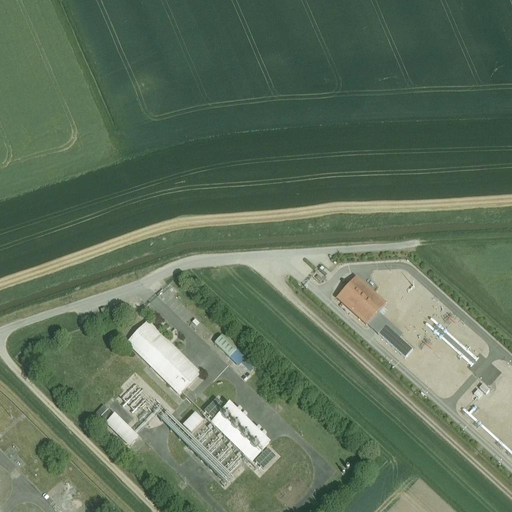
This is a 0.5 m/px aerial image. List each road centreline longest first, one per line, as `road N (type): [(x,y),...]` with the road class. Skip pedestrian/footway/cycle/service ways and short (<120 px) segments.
road 1 (track): [(252,257),(511,496)]
road 2 (track): [(158,511),(16,371)]
